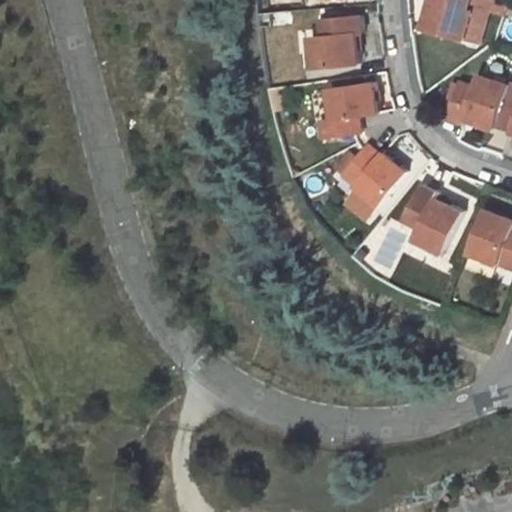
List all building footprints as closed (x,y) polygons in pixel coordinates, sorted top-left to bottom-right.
[(465,11),(468,0),(429,0),(422,25),(463,37),(470,12),(465,11)] [(470,12),(463,37),(479,42),(489,0),(468,0),(465,11),(470,12)] [(363,61),(360,31),(367,31),(365,15),(326,18),(328,35),(314,36),(316,66),(363,61)] [(494,130),(507,85),(479,76),(476,88),(457,83),(446,120),(463,126),(465,120),(494,130)] [(376,78),(329,86),(333,117),(319,119),(321,136),(360,129),(357,112),(380,109),(376,78)] [(346,167),(384,196),(411,160),(387,143),(383,148),(369,136),(346,167)] [(465,211),(438,198),(441,191),(425,183),(407,218),(420,226),(414,239),(442,253),(465,211)] [(473,250),(511,264),(511,214),(488,207),(473,250)]
